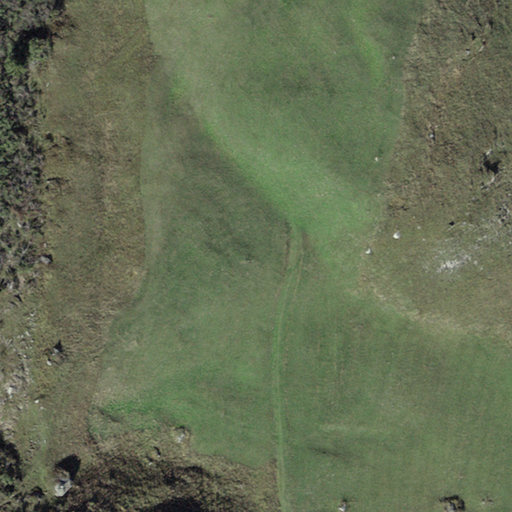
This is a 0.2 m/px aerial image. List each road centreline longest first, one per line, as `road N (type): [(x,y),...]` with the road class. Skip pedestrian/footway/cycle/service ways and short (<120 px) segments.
road 1 (track): [(269,0),(238,82),(308,131),(297,284),(279,346),(290,511)]
road 2 (track): [(63,120),(170,0)]
